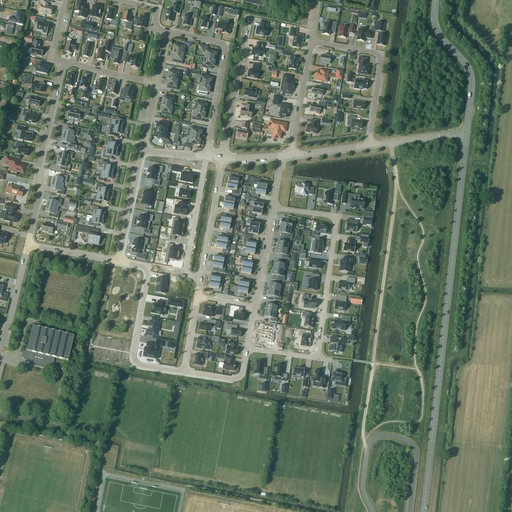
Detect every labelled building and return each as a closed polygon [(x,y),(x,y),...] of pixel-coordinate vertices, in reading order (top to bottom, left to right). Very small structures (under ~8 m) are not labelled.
[(39,13),(51,15),(53,8),(48,7),(49,2),(43,0),(42,6),(41,5),(39,13)] [(377,0),(370,0),(369,10),(375,11),(377,0)] [(77,1),(75,11),(79,12),(78,17),(81,17),(85,18),(87,11),(87,9),(83,8),(84,3),(77,1)] [(165,20),(172,22),(174,13),(178,14),(180,5),(174,4),(172,11),(167,9),(165,20)] [(90,17),(99,19),(99,18),(100,18),(101,14),(100,14),(101,7),(100,7),(100,6),(94,5),(94,6),(93,5),(90,17)] [(109,8),(106,19),(111,20),(110,26),(116,27),(118,19),(114,18),(116,10),(109,8)] [(191,9),(190,16),(188,15),(187,14),(182,17),(184,19),(183,25),(190,27),(192,18),(196,19),(198,10),(191,9)] [(9,18),(8,22),(22,25),(25,13),(17,11),(15,19),(9,18)] [(358,18),(365,19),(366,12),(359,11),(358,18)] [(120,19),(123,20),(122,21),(126,22),(125,29),(131,30),(132,23),(129,22),(131,14),(124,12),(124,16),(121,15),(120,19)] [(135,19),(133,26),(134,26),(145,28),(147,22),(146,21),(147,17),(140,16),(140,20),(139,20),(138,20),(135,19)] [(44,23),(44,19),(45,19),(35,17),(34,21),(35,21),(38,22),(37,27),(36,29),(43,31),(42,33),(47,34),(49,25),(49,24),(44,23)] [(200,28),(207,29),(209,21),(210,21),(211,18),(207,17),(206,18),(202,17),(201,21),(200,21),(199,25),(200,25),(200,28)] [(256,33),(256,34),(266,36),(268,29),(267,29),(268,22),(261,21),(260,27),(257,27),(256,30),(256,31),(255,33),(256,33)] [(324,24),(322,34),(329,35),(330,32),(335,33),(337,23),(325,21),(324,24)] [(0,22),(0,26),(1,27),(0,28),(4,29),(4,27),(8,27),(6,33),(12,35),(13,29),(9,28),(13,29),(14,25),(14,23),(9,22),(8,24),(2,22),(2,23),(0,22)] [(222,30),(222,33),(229,34),(231,24),(224,22),(224,23),(219,22),(217,29),(222,30)] [(381,46),(385,46),(385,42),(386,42),(387,35),(385,35),(385,32),(383,32),(384,24),(377,22),(375,31),(379,31),(376,45),(381,46)] [(15,31),(14,36),(19,37),(22,25),(18,24),(16,31),(15,31)] [(338,37),(346,39),(347,33),(349,33),(353,34),(355,26),(351,25),(350,29),(348,28),(340,27),(338,37)] [(289,36),(294,37),(292,46),(300,48),(303,36),(296,34),(297,29),(291,28),(289,36)] [(366,31),(358,29),(356,40),(364,42),(365,38),(367,38),(371,39),(373,33),(366,31)] [(87,37),(97,40),(98,34),(88,31),(87,37)] [(138,41),(145,43),(147,35),(139,33),(138,41)] [(68,39),(67,42),(64,52),(71,54),(72,50),(77,51),(78,45),(74,44),(71,43),(72,41),(72,40),(71,40),(68,39)] [(40,48),(41,42),(34,40),(33,46),(31,54),(31,55),(32,56),(34,57),(35,56),(35,55),(41,56),(43,49),(40,48)] [(96,59),(104,61),(106,52),(110,53),(112,43),(105,42),(104,50),(99,49),(96,59)] [(172,52),(183,54),(183,51),(193,45),(185,43),(184,45),(181,47),(176,46),(176,45),(173,45),(172,52)] [(253,48),(251,55),(262,57),(263,50),(264,44),(257,43),(256,48),(253,48)] [(82,56),(89,58),(90,51),(91,51),(92,47),(84,45),(83,52),(82,56)] [(205,58),(215,60),(217,53),(214,52),(214,53),(209,52),(207,49),(207,47),(199,45),(205,55),(205,58)] [(111,51),(110,58),(113,59),(114,59),(113,64),(119,65),(120,61),(121,61),(123,53),(122,53),(116,52),(115,52),(111,51)] [(288,69),(296,70),(298,59),(291,57),(292,53),(283,51),(283,55),(288,56),(288,61),(290,61),(288,69)] [(183,54),(172,52),(171,56),(172,57),(171,59),(173,59),(172,62),(182,64),(183,61),(181,61),(183,54)] [(324,57),(321,56),(320,63),(329,64),(330,58),(330,55),(325,54),(324,57)] [(133,68),(136,69),(137,68),(138,68),(141,57),(133,55),(133,56),(129,55),(127,63),(131,64),(130,67),(133,67),(133,68)] [(368,58),(359,57),(358,64),(360,64),(358,73),(365,74),(365,75),(369,75),(369,71),(370,65),(367,64),(368,58)] [(215,60),(205,58),(203,64),(202,64),(202,67),(211,69),(212,66),(213,67),(214,64),(215,64),(215,60)] [(253,68),(253,70),(249,70),(247,77),(258,79),(259,72),(259,71),(260,65),(253,64),(253,65),(253,67),(253,68)] [(48,69),(48,67),(38,65),(36,72),(47,74),(47,73),(48,73),(49,69),(48,69)] [(167,74),(166,78),(177,80),(178,74),(180,75),(180,71),(171,69),(170,72),(169,72),(168,74),(167,74)] [(315,80),(327,82),(329,72),(321,70),(320,74),(317,73),(315,80)] [(74,81),(76,75),(68,73),(67,77),(65,85),(73,87),(75,81),(74,81)] [(201,78),(200,84),(211,86),(211,82),(211,80),(210,79),(210,76),(200,75),(200,78),(201,78)] [(292,92),(294,82),(291,81),(291,77),(284,76),(281,90),(283,91),(283,93),(290,94),(291,92),(292,92)] [(84,91),(83,91),(82,98),(88,100),(90,92),(86,92),(89,78),(82,77),(80,88),(84,89),(84,91)] [(177,80),(166,78),(166,83),(166,85),(167,85),(167,88),(176,90),(177,87),(176,87),(177,80)] [(96,87),(93,86),(91,93),(97,94),(97,92),(102,93),(105,82),(97,80),(96,87)] [(367,82),(363,81),(355,80),(354,89),(362,90),(362,89),(366,89),(367,82)] [(43,88),(44,85),(40,84),(33,82),(32,90),(42,92),(43,88)] [(108,84),(106,90),(107,90),(110,91),(109,93),(116,95),(119,85),(112,83),(111,85),(108,84)] [(211,86),(200,84),(199,91),(197,90),(197,94),(207,95),(207,92),(209,93),(209,90),(210,91),(211,86)] [(323,88),(314,87),(313,94),(322,96),(323,91),(329,92),(330,86),(324,85),(323,88)] [(131,100),(134,88),(125,86),(124,94),(120,93),(119,100),(122,101),(123,98),(131,100)] [(13,95),(23,97),(24,91),(15,89),(13,95)] [(245,89),(244,96),(248,96),(250,97),(255,98),(255,97),(256,91),(256,90),(249,89),(249,90),(245,89)] [(162,100),(161,104),(172,107),(173,100),(174,101),(175,97),(165,95),(164,98),(163,98),(163,100),(162,100)] [(279,104),(281,97),(275,96),(273,104),(278,105),(277,108),(281,108),(280,116),(288,117),(290,106),(279,104)] [(30,98),(27,97),(27,100),(30,100),(29,105),(39,107),(41,100),(30,97),(30,98)] [(196,104),(195,111),(206,112),(207,108),(206,108),(206,106),(205,106),(205,103),(195,101),(195,104),(196,104)] [(365,103),(354,101),(353,108),(364,110),(364,109),(365,106),(364,106),(365,103)] [(325,103),(318,102),(318,106),(311,105),(310,112),(316,113),(315,114),(319,115),(320,110),(324,110),(325,103)] [(240,116),(251,118),(252,111),(253,105),(246,103),(246,104),(246,107),(245,108),(246,108),(246,110),(241,109),(240,116)] [(172,107),(161,104),(160,109),(161,109),(160,111),(162,111),(161,114),(171,116),(172,113),(170,113),(172,107)] [(90,111),(73,107),(72,110),(70,110),(69,114),(68,114),(66,123),(67,123),(67,120),(73,121),(74,121),(78,122),(80,117),(79,116),(79,115),(88,117),(90,111)] [(30,111),(24,110),(22,116),(26,117),(25,121),(35,124),(37,116),(30,115),(30,111)] [(206,112),(195,111),(194,117),(193,117),(192,120),(202,122),(202,119),(204,119),(204,117),(205,117),(206,112)] [(112,124),(112,126),(122,129),(124,123),(119,122),(120,122),(117,121),(117,118),(111,116),(109,123),(112,124)] [(355,121),(355,117),(347,116),(347,120),(352,121),(351,127),(351,131),(350,131),(350,132),(357,131),(357,130),(357,128),(361,129),(362,122),(355,121)] [(311,123),(311,124),(311,126),(307,125),(306,132),(316,134),(318,127),(317,127),(318,121),(311,119),(311,123)] [(156,126),(155,130),(166,133),(167,126),(169,127),(169,123),(160,121),(159,124),(158,124),(157,126),(156,126)] [(280,138),(280,136),(281,131),(285,132),(286,124),(270,121),(269,129),(274,130),(273,135),(273,136),(274,137),(275,138),(278,138),(279,138),(280,138)] [(241,128),(242,128),(242,131),(237,130),(236,137),(247,139),(248,132),(246,132),(247,129),(248,124),(242,123),(241,128)] [(18,126),(17,130),(22,131),(20,139),(31,142),(33,134),(25,132),(26,127),(18,126)] [(122,129),(112,126),(111,129),(108,129),(107,135),(113,137),(114,134),(117,134),(121,135),(122,129)] [(173,145),(179,146),(180,142),(177,142),(178,138),(182,139),(182,135),(178,135),(179,127),(175,126),(173,145)] [(187,136),(190,137),(201,139),(202,134),(201,134),(201,132),(200,132),(201,129),(192,127),(192,130),(188,129),(187,136)] [(63,136),(74,139),(75,136),(77,136),(79,130),(72,128),(72,132),(69,131),(65,130),(63,136)] [(155,130),(154,138),(156,138),(156,137),(162,138),(164,142),(163,144),(172,146),(165,136),(166,133),(155,130)] [(74,139),(63,136),(62,142),(66,143),(67,143),(66,145),(68,145),(67,149),(79,152),(80,147),(75,145),(76,142),(73,141),(74,139)] [(187,140),(186,143),(180,147),(188,148),(189,146),(192,144),(197,145),(197,146),(200,146),(201,139),(190,137),(190,140),(187,140)] [(107,146),(107,149),(118,151),(119,145),(115,145),(115,144),(112,144),(113,140),(106,139),(105,146),(107,146)] [(17,154),(27,156),(29,149),(22,148),(23,144),(16,143),(15,149),(18,150),(17,154)] [(118,151),(107,149),(106,152),(104,151),(102,158),(109,159),(109,156),(112,157),(112,156),(116,157),(118,151)] [(59,154),(58,159),(68,162),(70,156),(73,156),(73,153),(67,152),(66,155),(63,154),(63,155),(59,154)] [(25,166),(17,164),(18,161),(7,158),(5,165),(12,166),(11,171),(17,172),(17,171),(24,173),(25,166)] [(68,162),(58,159),(56,165),(60,166),(60,167),(63,167),(63,171),(69,172),(70,165),(68,165),(68,162)] [(103,169),(102,172),(113,174),(114,168),(110,167),(107,166),(108,163),(102,161),(100,168),(103,169)] [(160,176),(160,173),(162,173),(163,167),(159,166),(158,170),(148,168),(148,171),(147,171),(147,173),(160,176)] [(182,172),(180,181),(192,183),(193,175),(189,174),(190,171),(183,170),(183,173),(182,172)] [(113,174),(102,172),(102,174),(99,174),(98,181),(104,182),(105,179),(108,179),(112,180),(113,174)] [(146,179),(153,181),(152,185),(159,186),(160,180),(159,180),(160,176),(147,173),(146,176),(147,176),(146,179)] [(228,181),(228,183),(238,185),(238,182),(242,182),(243,176),(236,174),(235,178),(228,177),(228,181)] [(54,177),(52,183),(63,185),(64,182),(66,183),(68,176),(61,175),(61,178),(58,177),(58,178),(54,177)] [(257,185),(256,188),(266,190),(266,188),(267,189),(268,184),(261,183),(261,180),(255,179),(254,184),(257,185)] [(63,185),(52,183),(51,189),(55,189),(55,190),(58,191),(57,194),(63,195),(65,189),(62,188),(63,185)] [(228,183),(227,185),(226,189),(233,190),(233,194),(240,195),(241,189),(237,188),(238,185),(228,183)] [(98,191),(98,194),(108,196),(110,190),(105,190),(106,189),(103,189),(103,185),(97,184),(95,191),(98,191)] [(307,194),(313,194),(314,188),(308,187),(309,185),(302,184),(302,185),(296,184),(295,193),(301,193),(301,194),(307,195),(307,194)] [(10,185),(8,194),(22,197),(23,191),(20,190),(20,188),(10,185)] [(181,189),(180,189),(178,197),(189,199),(190,191),(186,190),(186,187),(181,186),(181,189)] [(266,190),(256,188),(256,192),(253,191),(252,197),(258,198),(259,195),(266,196),(267,192),(266,192),(266,190)] [(142,198),(153,201),(155,190),(149,189),(148,193),(144,192),(143,196),(142,196),(143,196),(142,198)] [(325,192),(324,204),(331,205),(332,201),(337,201),(338,195),(333,194),(333,193),(330,193),(329,193),(325,192)] [(347,204),(348,203),(352,203),(352,206),(353,207),(353,208),(356,208),(358,208),(359,208),(359,207),(364,208),(365,199),(353,198),(354,194),(349,193),(344,192),(343,203),(347,204)] [(108,196),(98,194),(97,197),(94,196),(93,203),(99,204),(100,201),(103,202),(103,201),(107,202),(108,196)] [(224,201),(224,203),(234,204),(235,201),(238,202),(239,195),(232,194),(232,198),(225,197),(224,201)] [(48,200),(47,206),(57,209),(58,206),(61,206),(62,200),(56,198),(55,202),(52,201),(48,200)] [(142,201),(141,205),(145,206),(145,210),(151,211),(153,201),(142,198),(142,201),(141,200),(141,201),(142,201)] [(253,205),(253,208),(263,210),(263,208),(264,204),(257,203),(258,199),(251,198),(250,204),(253,205)] [(70,199),(68,206),(76,208),(77,201),(70,199)] [(175,205),(174,214),(181,215),(181,214),(187,215),(187,211),(187,208),(186,207),(186,205),(179,203),(178,206),(175,205)] [(234,204),(224,203),(224,204),(223,208),(229,210),(229,213),(235,214),(236,208),(233,208),(234,204)] [(1,212),(0,216),(0,219),(4,220),(4,221),(10,222),(10,221),(16,223),(18,216),(13,215),(14,211),(15,212),(16,208),(16,206),(6,204),(5,208),(4,209),(7,210),(6,213),(1,212)] [(57,209),(47,206),(45,212),(49,213),(52,214),(52,217),(58,219),(59,212),(57,211),(57,209)] [(94,214),(93,217),(104,219),(105,213),(101,212),(98,211),(99,208),(92,207),(91,213),(94,214)] [(254,217),(255,214),(262,216),(263,211),(262,211),(263,210),(253,208),(252,211),(249,211),(248,216),(254,217)] [(138,220),(137,222),(147,224),(148,221),(152,222),(153,216),(146,214),(146,218),(139,217),(138,220)] [(221,221),(221,222),(230,224),(231,221),(234,221),(235,215),(229,214),(228,218),(221,216),(221,221)] [(104,219),(93,217),(92,219),(90,219),(88,226),(95,227),(95,224),(98,224),(102,225),(104,219)] [(173,218),(171,229),(183,231),(184,224),(178,223),(178,219),(173,218)] [(248,218),(247,224),(250,224),(249,228),(259,229),(259,228),(260,228),(260,224),(254,222),(254,219),(248,218)] [(281,227),(291,229),(292,225),(294,225),(295,220),(289,218),(289,221),(281,220),(280,224),(281,224),(281,227)] [(68,224),(56,221),(55,225),(60,227),(60,229),(66,230),(68,224)] [(346,223),(345,231),(356,232),(357,225),(357,222),(350,221),(351,221),(351,224),(346,223)] [(137,225),(136,228),(143,229),(142,233),(149,235),(151,228),(147,227),(147,224),(137,222),(137,225)] [(230,224),(221,222),(220,224),(219,228),(226,229),(225,233),(232,234),(233,228),(230,227),(230,224)] [(49,233),(53,234),(54,230),(53,230),(54,226),(43,224),(43,227),(42,227),(40,233),(41,233),(41,231),(49,233)] [(312,232),(312,235),(318,236),(318,233),(326,234),(327,226),(316,225),(315,232),(312,232)] [(88,234),(88,236),(89,237),(88,243),(97,245),(98,245),(99,242),(100,238),(96,238),(97,235),(97,236),(98,231),(75,226),(74,231),(88,234)] [(242,234),(242,236),(244,237),(251,238),(251,234),(258,235),(259,231),(259,229),(249,228),(246,227),(245,230),(244,235),(242,234)] [(291,229),(281,227),(280,228),(279,232),(280,232),(279,233),(286,234),(286,237),(292,238),(293,233),(290,232),(291,229)] [(182,237),(183,231),(171,229),(169,239),(174,240),(175,236),(182,237)] [(217,240),(217,242),(227,244),(227,240),(230,241),(231,235),(225,234),(224,237),(218,236),(217,240)] [(133,244),(132,246),(142,249),(145,249),(145,245),(147,245),(148,239),(142,238),(141,242),(134,240),(133,244)] [(246,244),(246,247),(255,249),(256,247),(257,243),(250,242),(251,239),(244,238),(243,243),(246,244)] [(347,244),(344,244),(343,251),(354,253),(355,245),(354,245),(355,239),(347,238),(347,244)] [(277,243),(276,248),(287,250),(288,246),(290,247),(291,241),(285,240),(285,243),(278,242),(278,243),(277,243)] [(317,241),(315,253),(323,254),(324,248),(326,248),(326,246),(324,246),(325,240),(324,240),(324,242),(317,241)] [(227,244),(217,242),(217,244),(216,244),(216,248),(222,249),(222,252),(228,253),(229,248),(226,247),(227,244)] [(179,250),(170,248),(170,244),(165,243),(164,247),(167,248),(166,253),(179,256),(179,253),(179,250)] [(132,249),(131,253),(139,254),(138,259),(145,260),(146,254),(144,253),(145,249),(142,249),(132,246),(131,249),(132,249)] [(255,249),(246,247),(245,251),(242,250),(241,256),(247,257),(248,254),(255,255),(255,251),(255,249)] [(287,250),(276,248),(275,253),(276,253),(276,254),(283,255),(282,258),(288,259),(289,254),(287,253),(287,250)] [(168,259),(177,261),(178,258),(179,256),(166,253),(164,263),(167,263),(168,259)] [(214,260),(213,262),(223,264),(224,260),(227,261),(228,255),(222,254),(221,257),(214,256),(213,260),(214,260)] [(341,260),(341,264),(340,264),(341,265),(340,267),(340,271),(344,272),(347,272),(349,273),(349,272),(350,264),(353,265),(354,258),(348,257),(345,257),(344,260),(341,260)] [(243,264),(242,267),(252,269),(252,267),(253,263),(246,262),(247,259),(241,258),(240,261),(240,263),(243,264)] [(306,259),(305,262),(309,262),(308,268),(309,268),(319,269),(319,270),(320,270),(321,261),(320,261),(314,260),(313,260),(310,260),(306,259)] [(273,264),(272,269),(283,271),(284,267),(286,268),(287,262),(281,261),(281,264),(274,263),(274,264),(273,264)] [(212,268),(219,269),(218,272),(224,273),(226,267),(223,267),(223,264),(213,262),(213,263),(212,268)] [(283,271),(272,269),(272,274),(272,275),(279,276),(278,279),(284,280),(285,275),(283,274),(283,271)] [(303,288),(303,289),(316,291),(317,285),(318,285),(317,285),(317,281),(316,280),(317,275),(319,275),(311,274),(310,278),(305,277),(305,278),(305,283),(308,283),(307,289),(303,288)] [(239,281),(238,287),(248,288),(248,287),(249,287),(250,283),(243,281),(243,278),(237,277),(237,280),(239,281)] [(156,285),(156,286),(158,286),(157,292),(166,294),(168,280),(159,278),(158,283),(157,283),(157,285),(156,285)] [(346,283),(344,283),(338,282),(337,289),(348,291),(349,286),(354,287),(355,279),(346,278),(346,283)] [(220,283),(210,281),(210,283),(209,283),(208,287),(215,288),(215,291),(221,293),(222,287),(219,286),(220,283)] [(269,285),(269,290),(280,292),(280,288),(283,289),(284,283),(278,282),(277,285),(270,284),(270,285),(269,285)] [(248,288),(238,287),(238,290),(235,289),(234,295),(240,296),(241,293),(248,294),(248,290),(248,288)] [(280,292),(269,290),(268,295),(268,296),(275,297),(274,300),(280,301),(281,296),(279,295),(280,292)] [(312,299),(311,299),(309,299),(309,300),(308,300),(309,296),(303,295),(302,302),(304,302),(304,307),(315,309),(316,301),(312,301),(312,299)] [(346,297),(344,297),(339,296),(338,302),(335,302),(334,306),(335,306),(335,309),(339,310),(339,312),(343,312),(343,311),(345,311),(346,303),(345,303),(346,297)] [(168,300),(167,305),(182,308),(183,302),(168,299),(168,300)] [(153,305),(152,313),(164,315),(166,307),(164,307),(165,303),(158,302),(157,306),(153,305)] [(266,306),(265,311),(276,313),(276,309),(279,310),(280,304),(274,303),(273,306),(266,305),(266,306)] [(204,307),(203,314),(207,315),(213,317),(214,312),(216,312),(216,314),(221,315),(222,308),(217,307),(217,309),(215,308),(208,307),(208,308),(204,307)] [(276,313),(265,311),(264,316),(264,317),(271,318),(271,321),(277,322),(278,317),(275,316),(276,313)] [(233,319),(243,321),(244,314),(242,313),(238,312),(235,312),(233,319)] [(309,316),(309,313),(303,312),(302,317),(305,317),(304,327),(312,328),(313,317),(309,316)] [(350,318),(344,317),(342,317),(341,321),(333,320),(332,329),(345,331),(346,325),(349,325),(350,318)] [(149,329),(148,334),(157,336),(160,320),(153,319),(152,322),(150,321),(149,326),(148,326),(149,327),(149,329),(148,329),(149,329)] [(201,322),(200,329),(210,331),(211,328),(212,327),(215,328),(219,328),(220,322),(216,321),(209,320),(208,324),(206,323),(201,322)] [(68,361),(74,336),(64,334),(65,330),(40,324),(40,328),(33,326),(27,348),(24,348),(22,358),(24,358),(24,360),(35,363),(34,366),(49,370),(50,365),(53,365),(55,358),(68,361)] [(231,335),(240,337),(241,330),(233,329),(234,325),(226,324),(225,330),(231,331),(231,335)] [(261,333),(272,334),(272,331),(276,331),(277,325),(270,324),(269,328),(262,327),(261,333)] [(311,335),(310,335),(305,335),(306,332),(299,331),(298,336),(302,337),(300,346),(309,348),(311,335)] [(271,338),(272,334),(261,333),(260,339),(268,340),(267,344),(274,345),(274,341),(273,341),(274,339),(271,338)] [(197,344),(196,348),(202,349),(209,350),(210,340),(212,341),(212,337),(204,335),(203,339),(198,338),(197,344)] [(342,344),(344,344),(345,344),(346,339),(341,338),(341,339),(337,338),(337,337),(334,336),(334,337),(331,336),(330,343),(332,344),(332,345),(329,345),(329,351),(333,351),(333,353),(337,353),(337,352),(342,352),(343,346),(342,346),(342,344)] [(145,351),(144,356),(156,358),(157,358),(159,350),(160,346),(164,347),(165,341),(156,340),(155,345),(148,344),(147,348),(146,348),(145,348),(145,351)] [(238,348),(235,348),(236,343),(229,342),(228,347),(227,347),(226,353),(237,355),(238,348)] [(194,360),(194,365),(202,366),(203,358),(207,359),(206,359),(207,359),(208,353),(200,352),(201,352),(200,355),(195,354),(195,358),(194,358),(194,360)] [(234,371),(235,364),(232,363),(233,358),(225,357),(225,362),(224,362),(222,369),(226,369),(226,370),(230,371),(230,370),(234,371)] [(264,364),(256,363),(254,375),(259,376),(259,380),(266,381),(267,373),(263,373),(264,364)] [(282,366),(276,365),(275,377),(279,377),(278,381),(286,382),(287,375),(282,374),(283,367),(281,367),(282,366)] [(300,369),(300,368),(298,368),(293,368),(292,376),(296,376),(295,378),(298,379),(299,377),(303,377),(304,369),(300,369)] [(313,377),(312,382),(318,383),(317,388),(324,389),(325,381),(326,377),(321,376),(322,372),(315,371),(314,377),(313,377)] [(347,378),(344,378),(343,378),(344,375),(340,374),(340,373),(337,373),(337,374),(333,373),(332,381),(341,382),(340,386),(345,386),(347,378)] [(328,390),(326,401),(338,402),(339,396),(333,395),(334,391),(328,390)]
